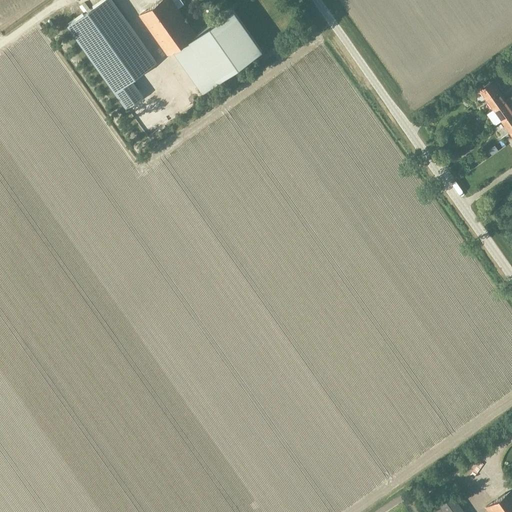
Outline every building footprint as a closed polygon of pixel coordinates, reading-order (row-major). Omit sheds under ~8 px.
[(111,0),(99,0),(92,5),(94,7),(90,10),(85,2),(79,6),(85,13),(84,14),(82,12),(68,22),(70,24),(68,25),(126,108),(143,96),(131,80),(156,63),(111,0)] [(167,54),(195,34),(171,0),(160,0),(139,15),(167,54)] [(231,10),(189,40),(218,81),(260,51),(231,10)] [(506,101),(497,89),(498,89),(492,81),(479,90),(485,98),(493,110),(506,101)] [(511,113),(511,109),(511,108),(511,107),(511,95),(511,97),(506,101),(493,110),(501,121),(511,113)] [(511,113),(501,121),(510,133),(511,131),(511,113)] [(149,129),(161,122),(158,117),(147,124),(149,129)] [(489,511),(511,511),(511,488),(486,507),(489,511)] [(429,511),(465,511),(454,495),(430,511),(429,511)]
